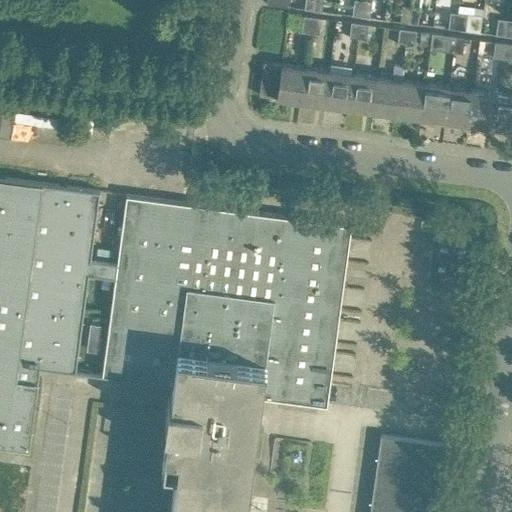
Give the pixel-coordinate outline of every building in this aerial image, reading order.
[(322,0),(314,0),(313,8),(322,9),(322,0)] [(361,14),(362,0),(354,0),(353,13),(361,14)] [(371,0),(370,0),(362,0),(361,14),(369,15),(371,0)] [(409,21),(411,5),(403,4),(401,20),(409,21)] [(419,7),(411,5),(409,21),(417,21),(419,7)] [(457,27),(459,12),(451,11),(449,26),(457,27)] [(467,13),(459,12),(457,27),(465,28),(467,13)] [(310,31),(312,16),(305,15),(303,30),(310,31)] [(319,33),(321,17),(312,16),(310,31),(319,33)] [(505,34),(507,18),(498,17),(496,32),(505,34)] [(358,37),(360,22),(351,21),(349,36),(358,37)] [(366,38),(368,23),(360,22),(358,37),(366,38)] [(406,44),(408,28),(399,27),(397,43),(406,44)] [(414,45),(416,29),(408,28),(406,44),(414,45)] [(420,30),(418,43),(430,44),(432,31),(420,30)] [(454,50),(456,35),(432,31),(430,44),(430,47),(454,50)] [(462,51),(464,36),(456,35),(454,50),(462,51)] [(502,57),(504,41),(495,40),(493,56),(502,57)] [(511,58),(511,42),(504,41),(502,57),(511,58)] [(302,99),(306,66),(264,61),(260,93),(302,99)] [(325,102),(330,69),(306,66),(302,99),(325,102)] [(349,106),(354,73),(330,69),(325,102),(349,106)] [(373,109),(377,76),(354,73),(349,106),(373,109)] [(397,112),(401,79),(377,76),(373,109),(397,112)] [(421,115),(424,82),(401,79),(397,112),(421,115)] [(445,119),(449,85),(424,82),(421,115),(445,119)] [(468,122),(473,88),(449,85),(445,119),(468,122)] [(492,125),(497,92),(473,88),(468,122),(492,125)] [(511,127),(511,93),(497,92),(492,125),(511,127)] [(0,135),(11,137),(14,114),(0,111),(0,135)] [(327,404),(351,223),(125,193),(116,260),(91,257),(100,189),(0,175),(0,442),(29,446),(40,365),(75,370),(87,273),(115,276),(103,373),(171,382),(169,398),(167,398),(164,423),(166,423),(160,465),(175,467),(168,511),(246,511),(258,426),(262,395),(275,397),(318,403),(327,404)] [(433,234),(428,275),(468,280),(474,239),(433,234)] [(434,511),(444,442),(381,433),(369,511),(434,511)]
